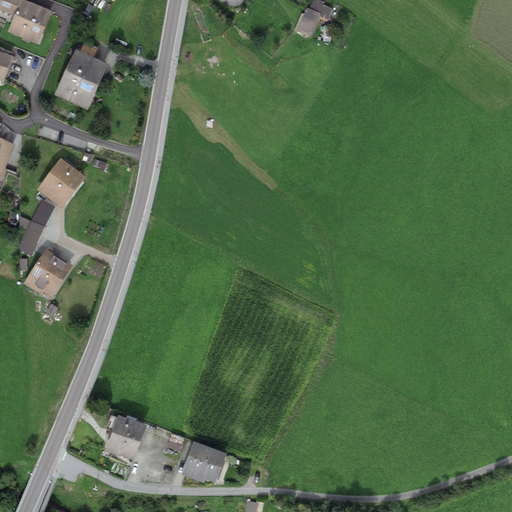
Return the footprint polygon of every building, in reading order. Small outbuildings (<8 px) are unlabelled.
[(18,0),(0,0),(0,14),(12,20),(6,34),(35,46),(49,12),(18,0)] [(309,0),(304,12),(318,18),(327,22),(332,9),(311,0),(309,0)] [(318,18),(304,12),(296,31),(310,37),(318,18)] [(105,68),(72,52),(51,98),(84,114),(105,68)] [(0,81),(10,59),(0,54),(0,81)] [(0,176),(12,147),(0,142),(0,176)] [(93,156),(83,154),(81,161),(89,165),(93,156)] [(103,163),(95,160),(93,166),(101,169),(103,163)] [(83,179),(58,161),(35,192),(60,211),(83,179)] [(32,257),(43,228),(30,222),(18,252),(32,257)] [(71,268),(45,251),(23,286),(49,303),(71,268)] [(52,318),(57,309),(49,305),(45,314),(52,318)] [(143,428),(116,418),(103,453),(130,463),(143,428)] [(223,456),(192,445),(181,477),(202,485),(203,481),(213,485),(223,456)] [(257,511),(259,504),(247,502),(245,511),(257,511)]
